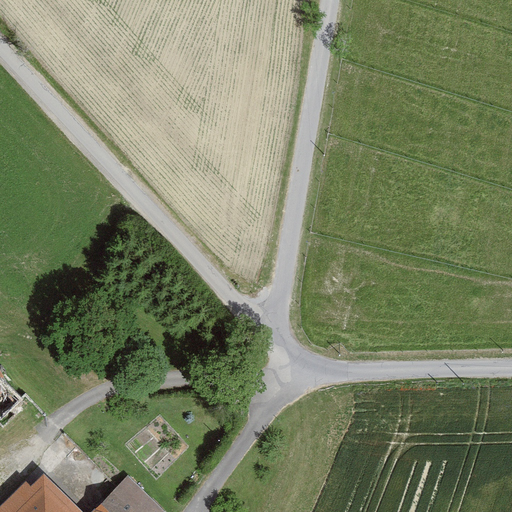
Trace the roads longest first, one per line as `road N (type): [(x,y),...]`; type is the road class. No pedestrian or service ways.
road 1 (unclassified): [(0,43),(272,336)]
road 2 (unclassified): [(272,336),(330,0)]
road 3 (unclassified): [(272,336),(293,376),(511,369)]
